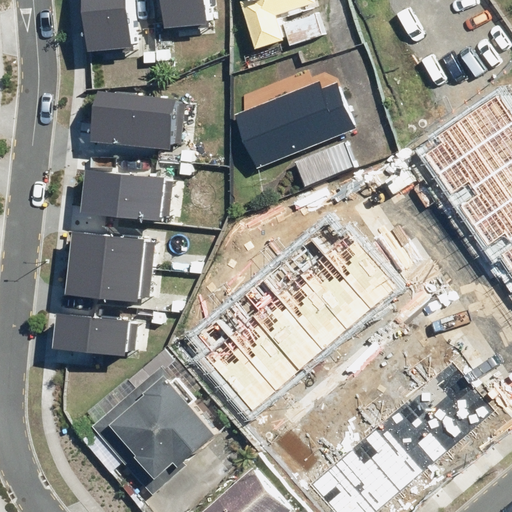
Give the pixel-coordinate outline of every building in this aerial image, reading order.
[(134,48),(133,0),(84,0),(85,48),(134,48)] [(160,0),(161,26),(206,25),(205,0),(160,0)] [(336,1),(335,0),(255,0),(271,50),(301,41),(293,14),(336,1)] [(318,84),(236,114),(255,165),(355,129),(339,84),(320,91),(318,84)] [(426,155),(440,175),(511,123),(511,118),(497,96),(440,137),(444,142),(426,155)] [(87,143),(185,147),(187,101),(89,97),(87,143)] [(511,123),(440,175),(452,192),(467,181),(473,189),(511,161),(511,123)] [(357,136),(301,160),(313,188),(369,165),(357,136)] [(459,207),(473,227),(511,199),(511,161),(473,189),(477,195),(459,207)] [(89,164),(85,201),(178,210),(182,173),(89,164)] [(53,171),(13,173),(16,223),(56,221),(53,171)] [(511,199),(473,227),(485,244),(501,233),(507,241),(511,236),(511,199)] [(408,221),(383,235),(396,257),(421,243),(408,221)] [(81,291),(152,295),(156,238),(84,234),(81,291)] [(475,239),(347,296),(372,353),(500,296),(475,239)] [(511,245),(500,254),(511,270),(511,245)] [(362,249),(339,258),(348,280),(370,271),(362,249)] [(70,305),(68,343),(146,346),(147,308),(70,305)] [(165,379),(157,370),(91,429),(150,495),(222,431),(171,374),(165,379)] [(342,375),(279,428),(327,486),(363,456),(354,445),(381,422),(342,375)] [(0,420),(2,423),(0,425),(0,456),(13,471),(46,441),(12,402),(0,412),(0,420)] [(299,511),(303,509),(263,467),(216,511),(299,511)] [(61,511),(51,494),(21,511),(61,511)]
